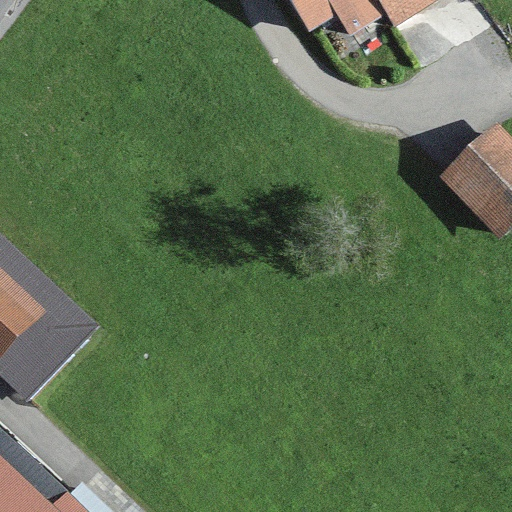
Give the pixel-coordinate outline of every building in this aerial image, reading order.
[(388,25),(371,0),(284,0),(315,45),(339,29),(352,49),(388,25)] [(371,0),(388,25),(398,40),(457,0),(371,0)] [(511,237),(511,145),(499,133),(441,188),(500,249),(511,237)] [(0,237),(0,274),(48,317),(0,370),(0,381),(27,406),(99,326),(0,237)] [(0,370),(48,317),(0,274),(0,370)] [(0,433),(0,468),(45,511),(53,511),(68,498),(0,433)] [(53,511),(45,511),(0,468),(0,511),(82,511),(68,498),(53,511)]
